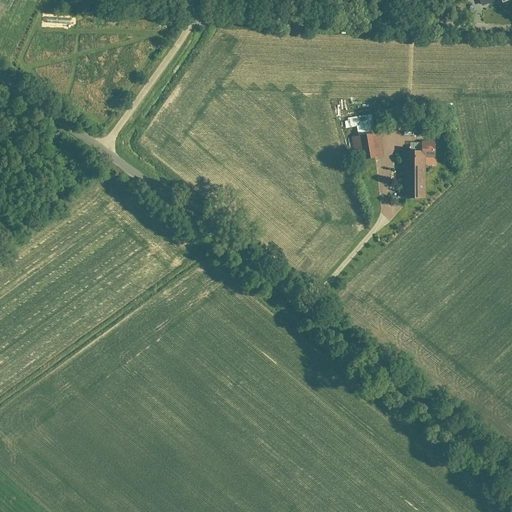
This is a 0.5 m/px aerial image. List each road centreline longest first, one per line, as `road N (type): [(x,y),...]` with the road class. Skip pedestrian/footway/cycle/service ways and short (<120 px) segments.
road 1 (unclassified): [(101,155),(511,474)]
road 2 (unclassified): [(190,21),(511,34)]
road 3 (residential): [(101,155),(190,21)]
road 4 (unclassified): [(0,83),(101,155)]
